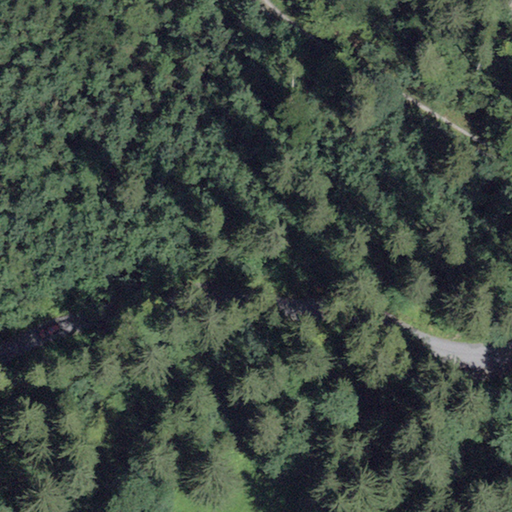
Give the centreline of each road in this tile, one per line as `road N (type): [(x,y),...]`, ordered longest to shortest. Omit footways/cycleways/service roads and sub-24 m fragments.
road 1 (tertiary): [(511,351),(454,351),(329,309),(205,302),(106,312),(0,357)]
road 2 (track): [(511,159),(393,97),(256,0)]
